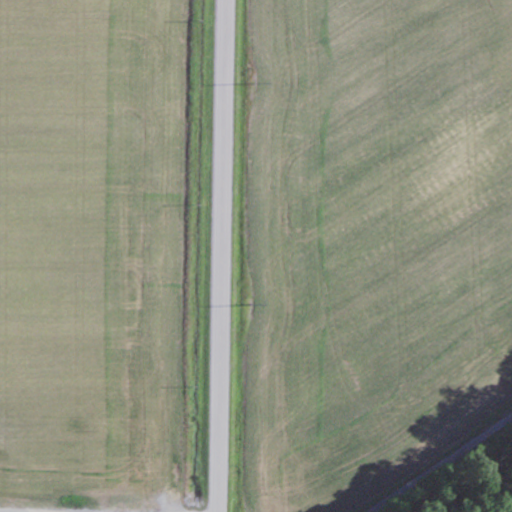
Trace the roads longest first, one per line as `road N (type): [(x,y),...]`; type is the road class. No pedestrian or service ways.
road 1 (tertiary): [(220,511),(229,0)]
road 2 (residential): [(364,511),(511,413)]
